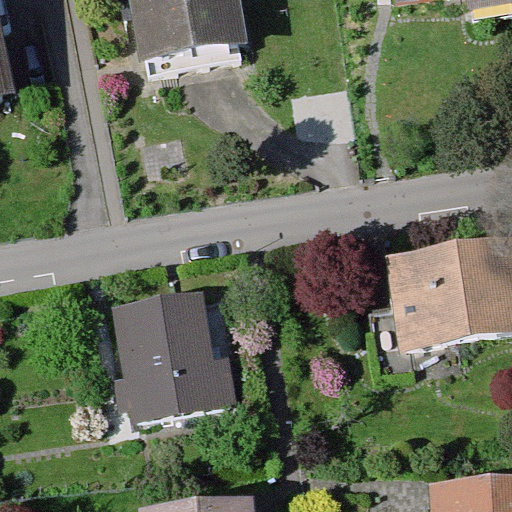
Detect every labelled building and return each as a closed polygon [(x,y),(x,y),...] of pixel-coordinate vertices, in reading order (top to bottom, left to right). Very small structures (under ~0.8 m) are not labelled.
[(245,0),(120,0),(137,61),(254,30),(245,0)] [(511,0),(391,0),(392,16),(511,10),(511,0)] [(0,43),(0,89),(12,86),(0,43)] [(197,124),(232,123),(229,71),(195,73),(197,124)] [(511,231),(385,255),(402,344),(511,323),(511,231)] [(205,293),(113,303),(127,427),(219,417),(205,293)] [(511,511),(511,478),(428,483),(429,511),(511,511)] [(249,511),(249,499),(141,505),(141,511),(249,511)]
